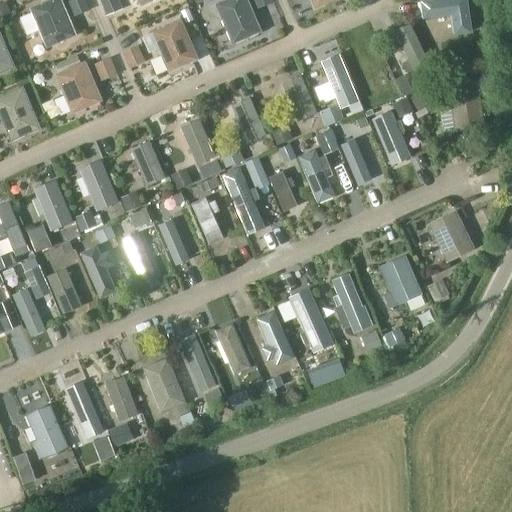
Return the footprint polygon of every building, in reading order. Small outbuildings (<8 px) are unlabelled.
[(60,0),(38,0),(28,4),(45,46),(75,34),(60,0)] [(68,0),(74,14),(84,9),(79,0),(68,0)] [(247,0),(216,0),(214,1),(232,42),(261,30),(247,0)] [(467,0),(420,0),(423,16),(451,13),(453,32),(471,30),(467,0)] [(179,16),(150,29),(169,70),(198,57),(179,16)] [(395,27),(418,77),(432,71),(409,21),(395,27)] [(126,24),(110,30),(114,42),(130,36),(126,24)] [(0,35),(0,69),(13,64),(0,35)] [(321,60),(341,106),(358,99),(339,52),(321,60)] [(82,59),(54,72),(72,113),(101,100),(82,59)] [(281,81),(298,121),(315,114),(299,74),(281,81)] [(404,76),(394,81),(401,98),(412,93),(404,76)] [(476,76),(448,79),(453,130),(482,127),(476,76)] [(20,83),(0,92),(0,116),(10,139),(39,126),(20,83)] [(231,102),(247,142),(265,134),(248,95),(231,102)] [(358,102),(348,106),(352,116),(362,111),(358,102)] [(390,108),(370,116),(390,162),(410,153),(390,108)] [(180,123),(197,163),(214,156),(198,116),(180,123)] [(353,137),(338,143),(356,185),(371,178),(353,137)] [(130,145),(146,185),(164,178),(147,138),(130,145)] [(311,148),(297,154),(317,200),(332,194),(311,148)] [(77,167),(94,209),(116,200),(99,158),(77,167)] [(237,166),(222,172),(247,232),(261,225),(237,166)] [(282,169),(267,175),(281,209),(296,203),(282,169)] [(32,187),(49,229),(71,220),(54,178),(32,187)] [(204,195),(189,202),(207,243),(222,237),(204,195)] [(0,202),(0,221),(13,255),(28,249),(8,199),(0,202)] [(452,208),(418,224),(438,266),(472,250),(452,208)] [(171,217),(156,224),(174,265),(189,259),(171,217)] [(89,231),(93,243),(109,238),(105,225),(89,231)] [(40,230),(25,237),(32,253),(47,246),(40,230)] [(136,231),(121,238),(142,288),(157,281),(136,231)] [(95,244),(80,251),(99,296),(114,290),(95,244)] [(423,295),(406,255),(380,266),(397,306),(423,295)] [(64,266),(45,274),(61,312),(80,304),(64,266)] [(350,272),(332,280),(356,334),(374,326),(350,272)] [(422,291),(436,304),(447,291),(433,279),(422,291)] [(26,286),(11,293),(29,334),(44,328),(26,286)] [(314,354),(333,345),(309,290),(289,298),(314,354)] [(278,365),(294,358),(273,312),(257,319),(278,365)] [(215,328),(234,372),(250,365),(231,321),(215,328)] [(360,358),(399,340),(394,328),(373,337),(370,331),(352,340),(360,358)] [(336,358),(304,369),(310,387),(342,376),(336,358)] [(134,369),(154,415),(178,405),(159,359),(134,369)] [(119,375),(99,382),(112,421),(132,415),(119,375)] [(49,403),(20,410),(31,457),(59,450),(49,403)]
